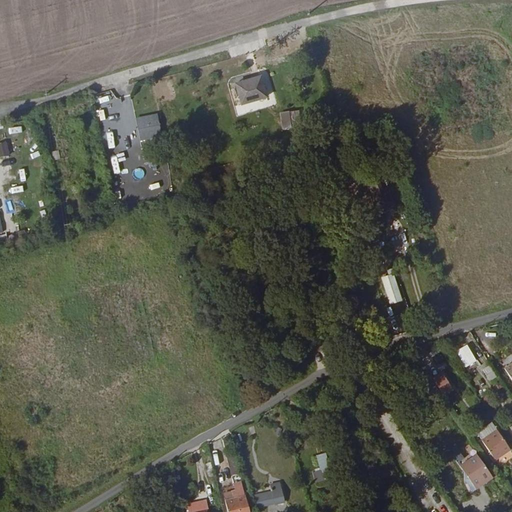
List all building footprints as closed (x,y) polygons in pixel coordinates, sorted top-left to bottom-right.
[(265,97),(261,78),(239,84),(244,102),(265,97)] [(111,106),(109,98),(114,97),(112,90),(98,94),(103,109),(111,106)] [(156,113),(136,118),(142,141),(162,136),(156,113)] [(292,129),(289,115),(279,117),(282,131),(292,129)] [(112,123),(102,126),(107,142),(117,139),(112,123)] [(0,156),(9,155),(7,142),(0,142),(0,156)] [(109,150),(109,162),(124,162),(124,149),(109,150)] [(12,193),(24,192),(23,185),(11,187),(12,193)] [(396,213),(387,187),(377,191),(379,197),(373,199),(379,218),(396,213)] [(401,276),(400,271),(392,274),(393,279),(387,281),(395,307),(405,303),(397,278),(401,276)] [(468,368),(478,364),(469,344),(459,348),(468,368)] [(491,365),(484,369),(489,381),(496,378),(491,365)] [(431,381),(441,396),(449,391),(440,376),(431,381)] [(480,441),(493,460),(508,449),(495,431),(480,441)] [(228,458),(232,477),(239,475),(235,456),(228,458)] [(474,486),(489,474),(474,456),(459,468),(474,486)] [(395,479),(390,471),(379,477),(384,486),(395,479)] [(325,482),(322,472),(315,474),(318,484),(325,482)] [(492,477),(489,474),(474,486),(476,489),(492,477)] [(230,511),(250,511),(243,482),(236,484),(238,491),(226,494),(230,511)] [(273,493),(255,497),(258,508),(276,504),(277,506),(286,504),(280,484),(271,486),(273,493)]
